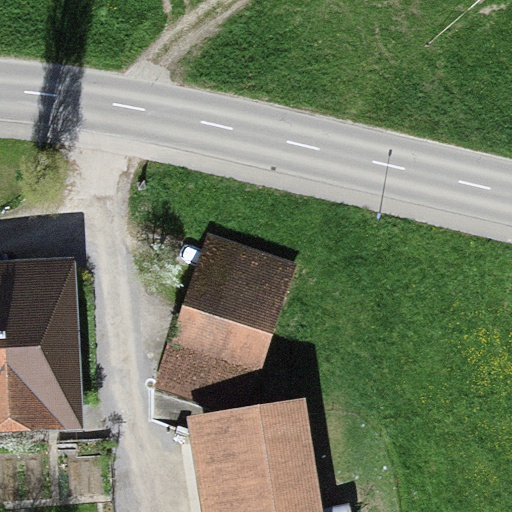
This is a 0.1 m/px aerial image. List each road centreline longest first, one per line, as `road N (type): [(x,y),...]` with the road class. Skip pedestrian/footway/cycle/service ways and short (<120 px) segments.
road 1 (secondary): [(511,193),(121,104),(0,89)]
road 2 (track): [(121,104),(231,0)]
